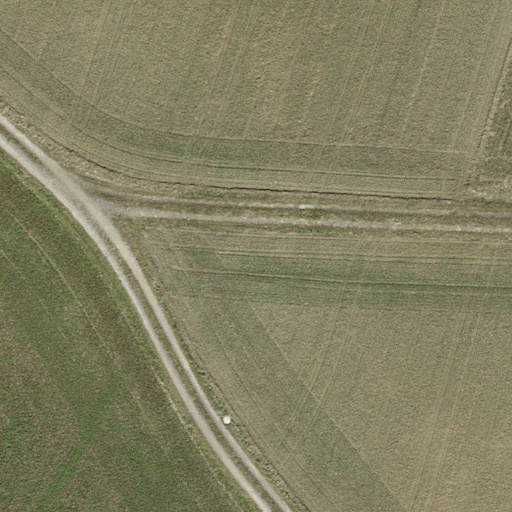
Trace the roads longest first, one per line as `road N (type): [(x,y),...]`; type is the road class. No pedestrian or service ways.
road 1 (track): [(0,129),(75,195),(124,207),(511,229)]
road 2 (track): [(75,195),(118,249),(231,455),(279,511)]
